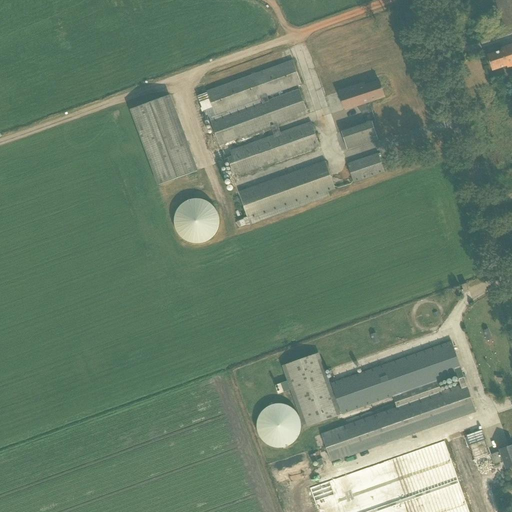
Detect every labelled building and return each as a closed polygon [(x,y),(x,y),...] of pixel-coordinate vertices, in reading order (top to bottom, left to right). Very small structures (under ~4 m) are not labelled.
[(511,0),(494,0),(504,28),(511,25),(511,0)] [(508,68),(511,66),(511,45),(501,49),(502,51),(487,56),(493,71),(507,66),(508,68)] [(208,93),(198,97),(202,108),(201,108),(202,112),(203,112),(208,115),(209,118),(211,122),(219,146),(271,127),(274,135),(230,151),(232,156),(227,158),(234,175),(238,173),(239,176),(320,147),(311,122),(281,133),(278,126),(308,114),(299,89),(269,100),(267,97),(301,84),(293,60),(287,62),(282,64),(210,90),(209,91),(207,91),(208,93)] [(345,110),(356,106),(385,97),(380,82),(365,86),(364,84),(339,92),(345,110)] [(158,186),(198,171),(171,96),(131,110),(158,186)] [(348,150),(378,140),(372,121),(342,130),(348,150)] [(354,183),(385,173),(378,154),(347,164),(354,183)] [(244,220),(237,222),(240,228),(246,225),(246,226),(250,226),(251,225),(330,197),(328,192),(336,189),(325,161),(238,192),(239,193),(247,217),(243,219),(244,220)] [(217,240),(214,199),(178,202),(181,243),(217,240)] [(483,331),(486,339),(491,337),(489,329),(483,331)] [(331,383),(342,416),(393,398),(397,408),(344,426),(322,434),(331,462),(411,434),(420,431),(476,411),(452,342),(442,345),(331,383)] [(287,381),(275,386),(278,394),(290,390),(304,428),(340,415),(341,415),(326,373),(319,354),(282,366),(287,381)] [(301,432),(301,426),(301,420),(298,415),(295,410),(290,407),(285,405),(279,404),(273,405),(268,407),(263,410),(260,415),(257,420),(257,426),(257,432),(260,437),(263,442),(268,445),(273,448),(279,448),(285,448),(290,445),(295,442),(298,437),(301,432)] [(320,485),(310,489),(318,511),(468,511),(444,442),(320,485)] [(506,469),(511,468),(511,467),(511,445),(500,450),(500,452),(491,455),(494,464),(503,461),(506,469)]
